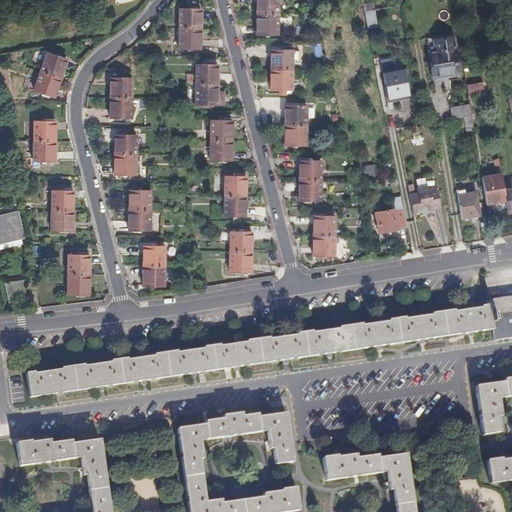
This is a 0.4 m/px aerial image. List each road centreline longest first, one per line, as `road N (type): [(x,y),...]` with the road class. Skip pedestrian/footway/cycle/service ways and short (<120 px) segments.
road 1 (residential): [(511,349),(3,418),(0,396)]
road 2 (residential): [(160,0),(93,64),(76,96),(77,131),(123,314)]
road 3 (residential): [(293,289),(219,0)]
road 4 (residential): [(511,252),(293,289)]
road 5 (residential): [(293,289),(123,314)]
road 6 (residential): [(123,314),(0,329)]
